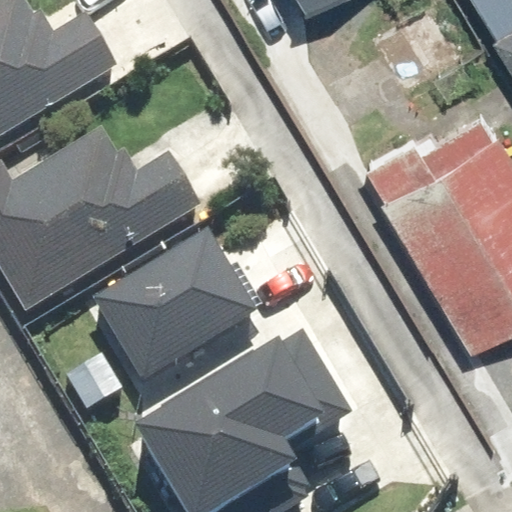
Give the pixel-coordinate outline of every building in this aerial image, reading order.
[(0,0),(0,146),(111,81),(81,30),(42,53),(8,0),(0,0)] [(461,54),(429,6),(372,43),(405,92),(461,54)] [(511,13),(489,27),(511,66),(511,13)] [(511,169),(477,106),(368,164),(462,337),(511,310),(511,169)] [(124,177),(99,131),(0,186),(0,284),(8,299),(10,298),(24,323),(200,225),(162,156),(124,177)] [(210,248),(98,311),(143,390),(255,327),(210,248)] [(298,345),(126,449),(156,499),(163,511),(239,511),(289,481),(276,460),(344,419),(298,345)]
